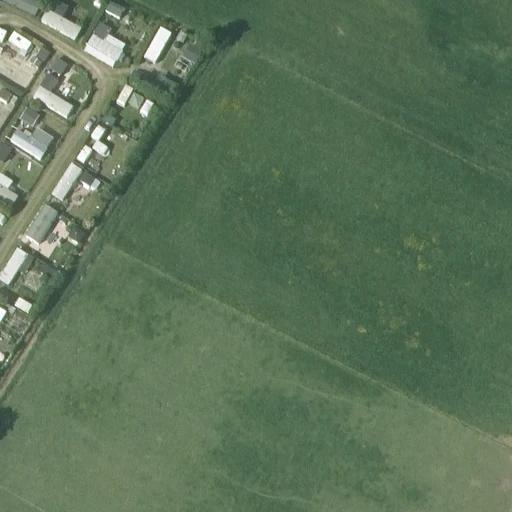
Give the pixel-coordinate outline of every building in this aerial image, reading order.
[(39,0),(9,0),(7,5),(43,17),(48,3),(39,0)] [(120,21),(124,12),(110,5),(106,14),(120,21)] [(51,9),(43,23),(80,44),(88,30),(51,9)] [(99,27),(92,39),(103,46),(111,34),(99,27)] [(163,28),(148,54),(160,61),(176,35),(163,28)] [(177,43),(184,47),(188,40),(181,36),(177,43)] [(184,59),(195,65),(202,54),(190,47),(184,59)] [(37,59),(44,64),(51,56),(44,50),(37,59)] [(50,71),(61,78),(68,67),(57,60),(50,71)] [(173,103),(179,92),(160,81),(153,93),(173,103)] [(119,105),(129,109),(137,89),(127,85),(119,105)] [(0,95),(0,101),(6,106),(11,98),(2,92),(0,95)] [(22,119),(32,126),(38,116),(28,110),(22,119)] [(112,131),(116,124),(107,118),(103,126),(112,131)] [(12,151),(2,145),(0,148),(0,163),(3,165),(12,151)] [(96,184),(85,177),(80,185),(91,192),(96,184)] [(0,199),(16,210),(24,198),(0,182),(0,199)] [(44,203),(28,235),(47,244),(63,213),(44,203)] [(81,243),(85,237),(75,230),(71,236),(81,243)] [(19,247),(0,281),(14,288),(32,254),(19,247)] [(41,275),(52,282),(56,274),(46,268),(41,275)] [(0,334),(12,315),(0,307),(0,334)]
